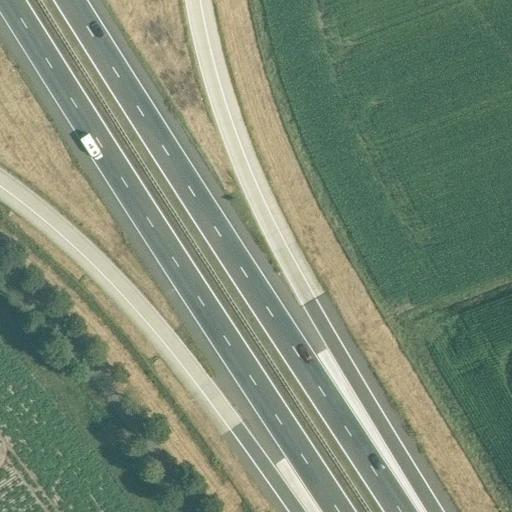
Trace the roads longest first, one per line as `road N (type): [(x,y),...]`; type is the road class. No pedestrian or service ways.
road 1 (motorway): [(398,511),(70,0)]
road 2 (motorway): [(17,0),(343,511)]
road 3 (motorway): [(436,511),(271,217),(230,128),(196,0)]
road 4 (motorway): [(0,183),(104,273),(166,342),(290,511)]
road 5 (unclassified): [(193,511),(72,344),(0,268)]
